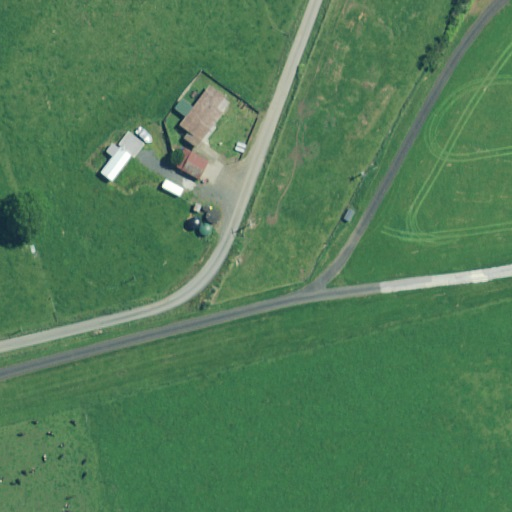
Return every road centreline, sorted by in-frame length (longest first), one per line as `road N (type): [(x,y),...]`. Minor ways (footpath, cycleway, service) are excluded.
road 1 (track): [(0,396),(308,315),(509,0)]
road 2 (track): [(308,315),(511,268)]
